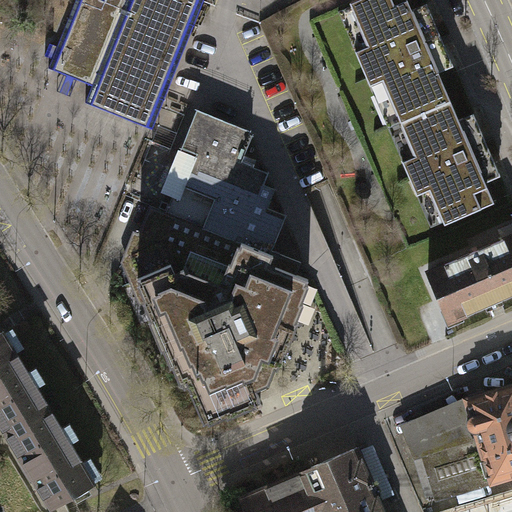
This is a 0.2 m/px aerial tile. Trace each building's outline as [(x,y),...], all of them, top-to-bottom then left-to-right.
[(152,129),(204,0),(75,0),(57,46),(50,43),(45,56),(52,59),(48,68),(92,86),(85,102),(152,129)] [(387,89),(401,122),(451,100),(439,72),(454,66),(443,40),(440,35),(427,3),(412,10),(407,0),(356,0),(350,3),(364,36),(352,42),(359,59),(372,54),(379,71),(367,77),(374,94),(387,89)] [(459,119),(451,100),(401,122),(415,155),(402,161),(417,195),(430,189),(445,224),(494,202),(485,182),(501,175),(487,144),(484,138),(474,113),(459,119)] [(166,213),(270,254),(271,251),(286,215),(267,208),(275,189),(264,185),(268,173),(241,162),(252,136),(249,135),(250,132),(197,111),(173,171),(182,175),(166,213)] [(256,404),(255,402),(259,400),(253,384),(263,380),(266,373),(272,375),(275,366),(277,367),(284,349),(285,350),(297,322),(295,321),(302,303),(300,302),(308,285),(306,284),(308,279),(295,274),(300,262),(271,251),(270,254),(166,213),(150,206),(134,247),(133,246),(130,254),(129,254),(129,256),(139,260),(145,276),(139,278),(141,283),(139,284),(147,302),(145,302),(152,319),(150,320),(162,348),(164,348),(172,365),(173,364),(181,382),(183,381),(185,386),(188,384),(203,421),(209,419),(209,421),(227,414),(227,415),(256,404)] [(511,235),(429,272),(450,320),(511,293),(511,235)] [(0,331),(0,431),(1,433),(45,407),(0,331)] [(492,480),(511,474),(511,385),(468,400),(472,414),(468,418),(467,424),(469,428),(474,431),(477,431),(479,436),(492,480)] [(414,456),(424,453),(479,436),(477,431),(474,431),(469,428),(467,424),(468,418),(472,414),(468,400),(466,396),(400,425),(414,456)] [(45,407),(1,433),(47,509),(91,483),(45,407)] [(437,497),(492,480),(479,436),(424,453),(424,454),(437,495),(437,497)] [(373,444),(358,450),(378,495),(393,489),(373,444)] [(300,474),(316,511),(385,511),(378,495),(358,450),(357,447),(299,472),(300,474)] [(437,495),(424,454),(414,457),(427,498),(437,495)] [(316,511),(300,474),(242,499),(247,511),(316,511)] [(511,511),(511,507),(509,499),(469,511),(511,511)]
